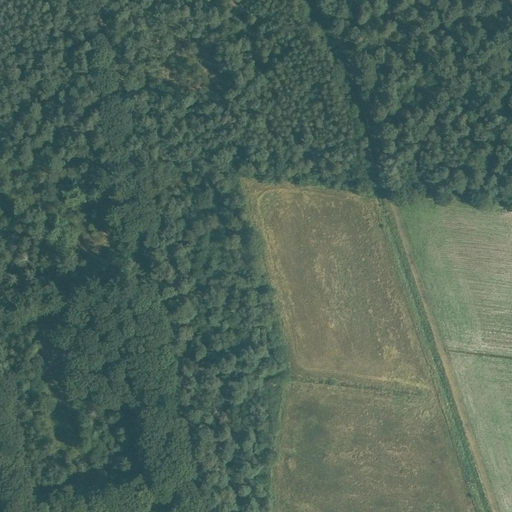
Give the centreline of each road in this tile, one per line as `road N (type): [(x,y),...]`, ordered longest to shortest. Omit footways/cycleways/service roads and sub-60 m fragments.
road 1 (track): [(196,511),(122,124)]
road 2 (track): [(122,124),(220,164),(375,182)]
road 3 (track): [(122,124),(98,0)]
